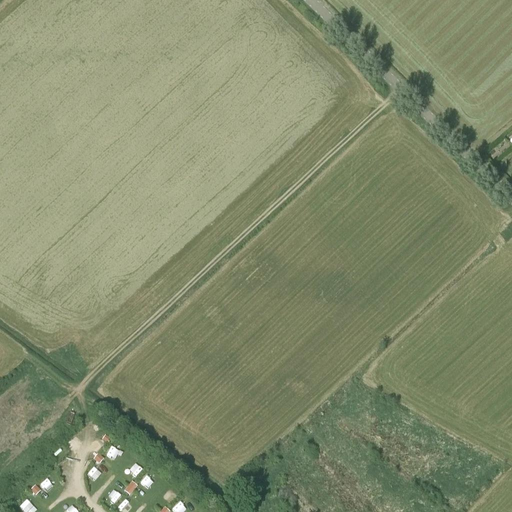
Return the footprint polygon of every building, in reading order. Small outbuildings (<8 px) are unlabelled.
[(110,441),(105,437),(102,441),(107,445),(110,441)] [(103,460),(97,456),(93,461),(99,466),(103,460)] [(44,491),(53,487),(48,479),(40,483),(44,491)] [(137,488),(131,483),(124,492),(129,497),(137,488)] [(40,492),(35,487),(30,492),(35,497),(40,492)]
